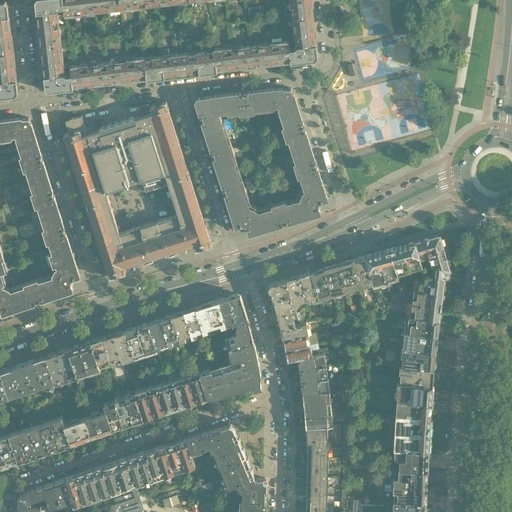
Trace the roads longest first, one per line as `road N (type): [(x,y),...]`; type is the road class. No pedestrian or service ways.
road 1 (residential): [(0,490),(276,398)]
road 2 (residential): [(463,511),(484,258)]
road 3 (residential): [(37,103),(104,309)]
road 4 (residential): [(240,265),(180,86)]
road 5 (residential): [(299,73),(348,218)]
road 6 (residential): [(180,86),(37,103)]
road 7 (secondary): [(104,309),(240,265)]
road 8 (residential): [(276,398),(240,265)]
road 9 (secondary): [(466,167),(348,218)]
road 10 (secondary): [(352,230),(467,183)]
